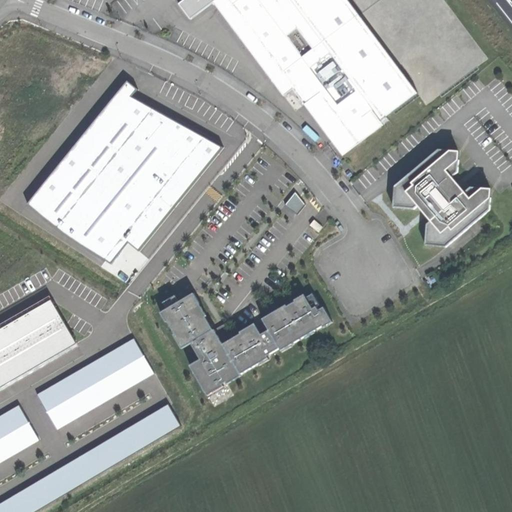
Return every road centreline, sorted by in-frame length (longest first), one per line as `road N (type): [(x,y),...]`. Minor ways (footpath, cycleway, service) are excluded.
road 1 (track): [(83,511),(511,255)]
road 2 (unclassified): [(12,0),(153,53),(270,126),(332,188),(363,238),(364,267)]
